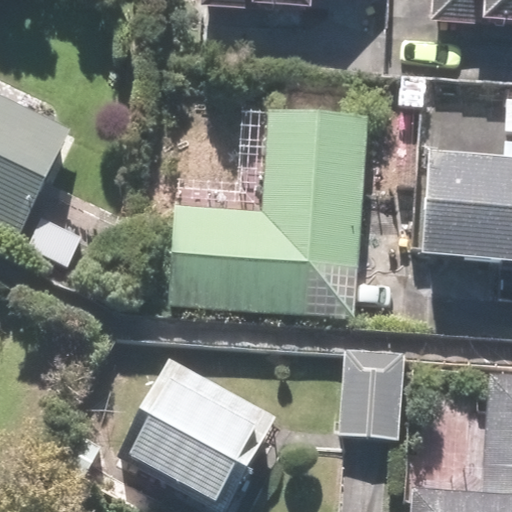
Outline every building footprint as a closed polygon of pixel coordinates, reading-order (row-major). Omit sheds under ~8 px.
[(204,0),(204,11),(318,18),(319,0),(204,0)] [(511,0),(437,0),(436,31),(511,33),(511,0)] [(0,231),(21,242),(73,137),(0,100),(0,231)] [(362,321),(370,125),(245,120),(242,186),(175,184),(170,314),(362,321)] [(511,161),(436,156),(428,264),(511,269),(511,161)] [(45,219),(30,251),(79,274),(94,242),(45,219)] [(407,359),(350,355),(344,445),(400,448),(407,359)] [(234,511),(281,426),(172,368),(126,455),(231,511),(234,511)] [(417,499),(416,511),(511,511),(511,384),(493,383),(485,503),(417,499)]
